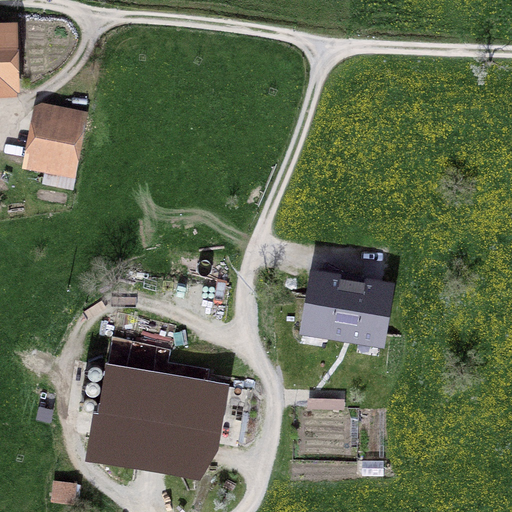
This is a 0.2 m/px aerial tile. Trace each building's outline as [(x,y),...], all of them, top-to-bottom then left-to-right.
[(0,83),(9,83),(7,32),(0,31),(0,83)] [(38,112),(30,155),(75,163),(82,120),(38,112)] [(385,287),(318,276),(309,329),(376,340),(385,287)] [(135,374),(138,356),(107,351),(91,457),(146,465),(148,454),(167,457),(171,431),(197,434),(196,440),(236,445),(237,436),(257,436),(263,391),(135,374)] [(389,450),(426,447),(424,411),(387,414),(389,450)] [(53,498),(73,501),(75,485),(55,483),(53,498)]
